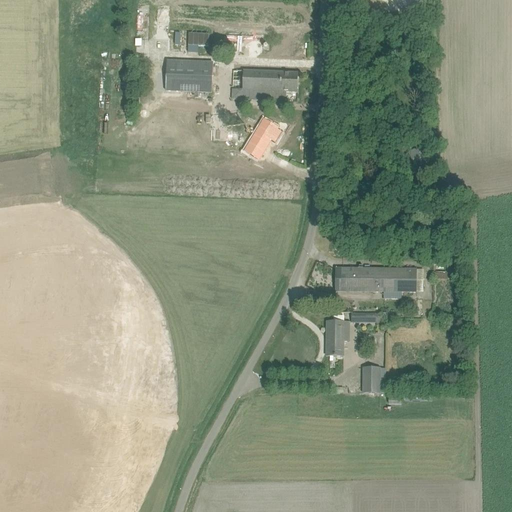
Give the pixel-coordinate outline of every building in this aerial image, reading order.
[(215,52),(266,53),(266,34),(215,34),(215,52)] [(166,93),(212,94),(213,64),(167,62),(166,93)] [(233,99),(276,101),(286,102),(287,93),(298,93),(299,74),(235,71),(233,99)] [(152,96),(152,137),(215,137),(215,96),(152,96)] [(337,268),(337,291),(348,291),(384,292),(383,299),(401,299),(402,292),(409,292),(423,293),(424,269),(409,269),(347,268),(337,268)] [(378,314),(352,315),(352,324),(378,324),(378,314)] [(327,357),(337,357),(344,357),(344,323),(327,323),(327,357)] [(364,368),(364,393),(379,393),(379,368),(364,368)]
